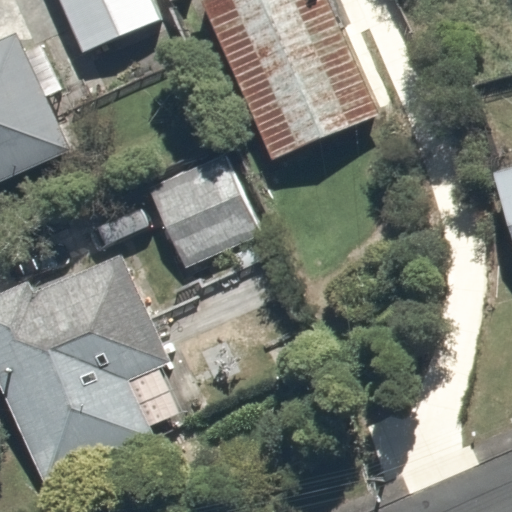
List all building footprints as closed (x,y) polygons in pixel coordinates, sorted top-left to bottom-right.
[(170,0),(63,0),(87,59),(179,22),(170,0)] [(304,0),(203,0),(272,162),(358,125),(304,0)] [(25,18),(0,28),(0,175),(77,144),(25,18)] [(222,146),(145,185),(185,263),(261,224),(222,146)] [(511,164),(495,170),(511,223),(511,164)] [(129,252),(0,308),(0,344),(59,482),(158,439),(138,392),(181,373),(129,252)]
